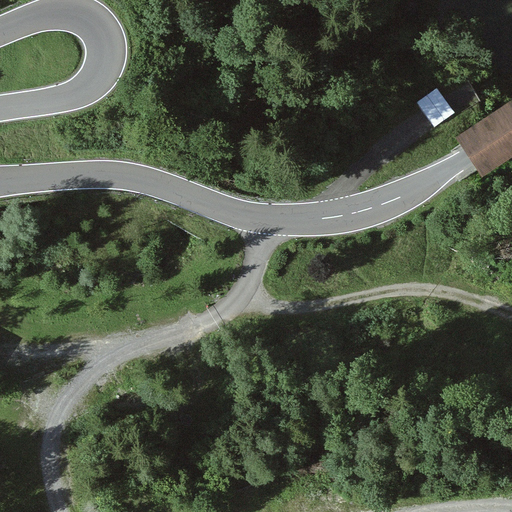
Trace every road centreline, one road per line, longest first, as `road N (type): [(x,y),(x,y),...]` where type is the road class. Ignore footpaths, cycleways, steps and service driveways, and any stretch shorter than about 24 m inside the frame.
road 1 (tertiary): [(0,183),(135,178),(263,220),(325,219),(407,196),(511,130)]
road 2 (tertiary): [(0,34),(61,13),(87,17),(104,37),(105,60),(94,82),(66,97),(0,109)]
road 3 (track): [(247,291),(273,308),(415,287)]
